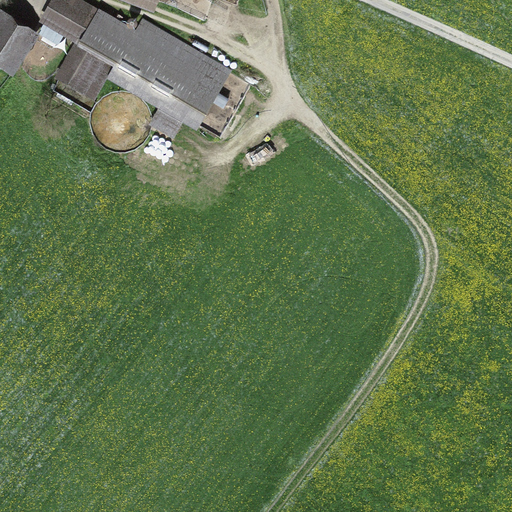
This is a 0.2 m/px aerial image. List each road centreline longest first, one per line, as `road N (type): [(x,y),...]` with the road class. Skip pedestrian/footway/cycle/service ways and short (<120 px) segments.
road 1 (track): [(268,0),(281,99),(422,228),(433,263),(394,345),(273,511)]
road 2 (track): [(279,72),(171,19),(107,0)]
road 3 (track): [(511,63),(380,0)]
road 4 (track): [(189,145),(225,156),(259,137),(281,99)]
